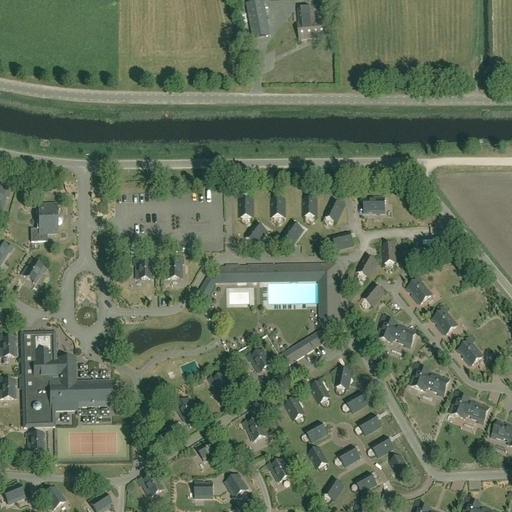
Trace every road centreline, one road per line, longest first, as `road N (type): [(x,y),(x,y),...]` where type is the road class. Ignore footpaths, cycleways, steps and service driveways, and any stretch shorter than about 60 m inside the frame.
road 1 (tertiary): [(0,84),(126,99),(511,98)]
road 2 (unclassified): [(410,165),(84,165),(0,153)]
road 3 (unclassified): [(511,292),(410,165)]
